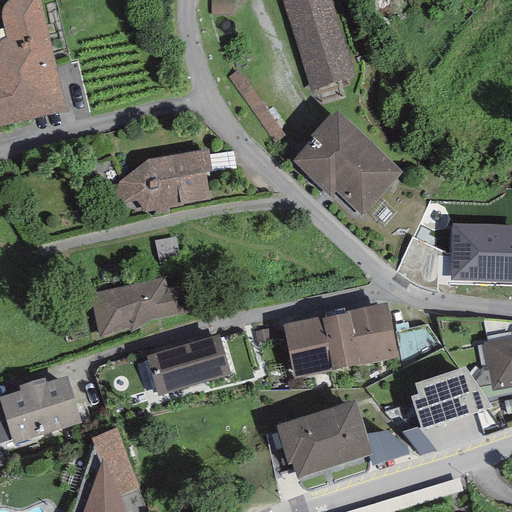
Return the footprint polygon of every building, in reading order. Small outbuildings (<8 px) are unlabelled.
[(0,127),(67,112),(40,0),(9,0),(6,2),(4,5),(2,9),(1,12),(1,18),(6,38),(3,39),(0,41),(0,127)] [(275,0),(310,99),(356,83),(327,0),(275,0)] [(312,139),(292,160),(331,197),(336,192),(363,217),(404,173),(337,111),(331,117),(329,115),(310,136),(312,139)] [(211,171),(208,149),(146,161),(119,182),(115,188),(115,194),(124,203),(136,202),(144,212),(153,211),(153,216),(170,212),(169,208),(182,207),(182,204),(209,199),(205,172),(211,171)] [(511,226),(452,224),(449,280),(511,282),(511,226)] [(176,274),(90,294),(99,338),(129,328),(131,333),(150,320),(184,312),(176,274)] [(386,303),(283,325),(294,377),(397,355),(386,303)] [(219,334),(145,355),(157,396),(231,375),(219,334)] [(511,336),(483,342),(491,392),(511,388),(511,336)] [(465,368),(414,384),(418,395),(411,397),(422,432),(492,409),(465,368)] [(20,391),(0,396),(0,401),(0,403),(0,442),(11,439),(12,443),(81,423),(67,376),(46,382),(45,378),(18,386),(20,391)] [(355,400),(275,425),(288,465),(292,463),(296,478),(368,456),(372,454),(366,434),(355,400)] [(116,428),(91,438),(100,463),(84,510),(82,511),(126,511),(119,496),(138,488),(116,428)] [(433,452),(446,449),(443,430),(430,433),(433,452)] [(387,431),(366,434),(372,454),(368,456),(371,467),(408,455),(406,447),(387,431)]
